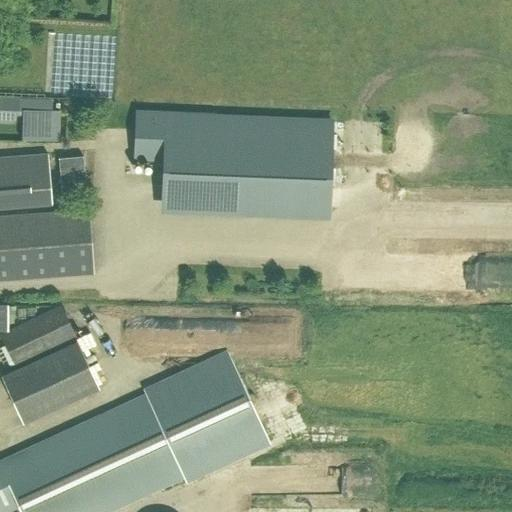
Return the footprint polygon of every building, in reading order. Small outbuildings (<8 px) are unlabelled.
[(18,115),(18,110),(47,110),(48,98),(0,97),(0,123),(14,124),(15,115),(18,115)] [(162,201),(329,208),(332,123),(214,118),(215,114),(136,111),(134,160),(164,161),(162,201)] [(0,158),(0,208),(51,205),(47,155),(0,158)] [(0,215),(0,279),(93,273),(88,209),(0,215)] [(0,332),(0,334),(15,367),(76,339),(60,305),(8,330),(0,332)] [(98,389),(76,341),(1,376),(23,424),(98,389)] [(19,511),(110,511),(184,478),(185,480),(267,441),(226,354),(144,392),(145,394),(0,461),(0,511),(8,511),(18,508),(19,511)]
